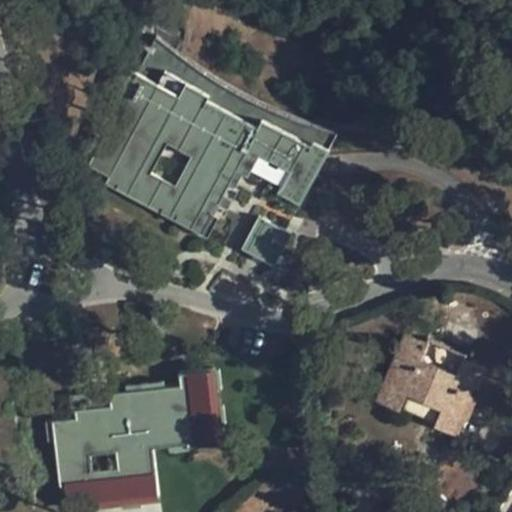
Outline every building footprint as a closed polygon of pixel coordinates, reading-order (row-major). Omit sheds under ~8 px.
[(106,186),(206,235),(215,218),(211,215),(227,180),(233,183),(240,170),(245,173),(256,151),(286,168),(275,189),(299,201),(329,142),(313,134),(309,140),(261,115),(257,122),(209,97),(209,90),(185,78),(177,92),(130,68),(113,102),(117,107),(112,118),(105,117),(89,149),(93,152),(86,167),(108,178),(106,186)] [(238,187),(233,183),(227,180),(211,215),(215,218),(221,219),(238,187)] [(292,230),(258,214),(242,245),(275,263),(292,230)] [(458,417),(471,391),(474,384),(478,382),(485,369),(402,333),(375,398),(399,408),(406,393),(412,396),(431,403),(440,407),(435,422),(458,433),(464,422),(458,417)] [(178,385),(104,393),(105,407),(72,410),(72,420),(47,422),(53,475),(61,476),(65,509),(157,497),(150,445),(186,441),(186,446),(222,443),(214,367),(177,370),(178,385)] [(477,395),(471,391),(458,417),(464,422),(477,395)] [(71,397),(72,410),(105,407),(104,393),(71,397)] [(424,418),(431,403),(412,396),(407,410),(424,418)]
